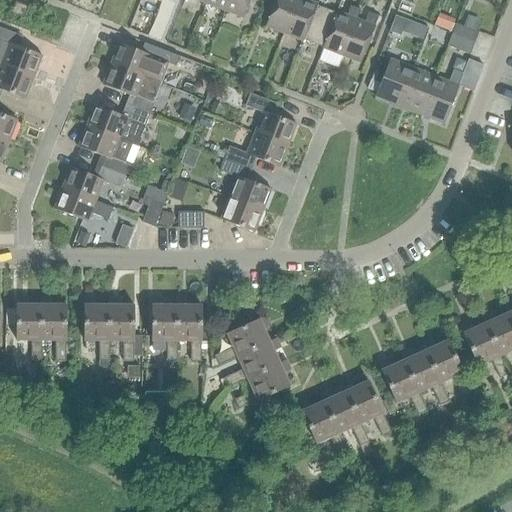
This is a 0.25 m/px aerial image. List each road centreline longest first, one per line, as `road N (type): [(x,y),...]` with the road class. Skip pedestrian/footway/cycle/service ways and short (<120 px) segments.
road 1 (residential): [(271,259),(371,252),(432,206),(511,17)]
road 2 (residential): [(23,260),(25,197),(97,23)]
road 3 (residential): [(23,260),(271,259)]
road 4 (residential): [(271,259),(320,133)]
